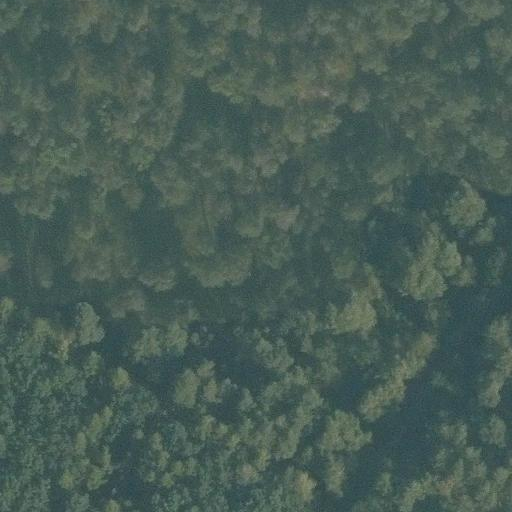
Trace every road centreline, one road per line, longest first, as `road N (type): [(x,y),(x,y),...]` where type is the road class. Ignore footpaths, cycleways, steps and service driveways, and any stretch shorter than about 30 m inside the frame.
road 1 (track): [(0,329),(317,511)]
road 2 (track): [(511,246),(357,511)]
